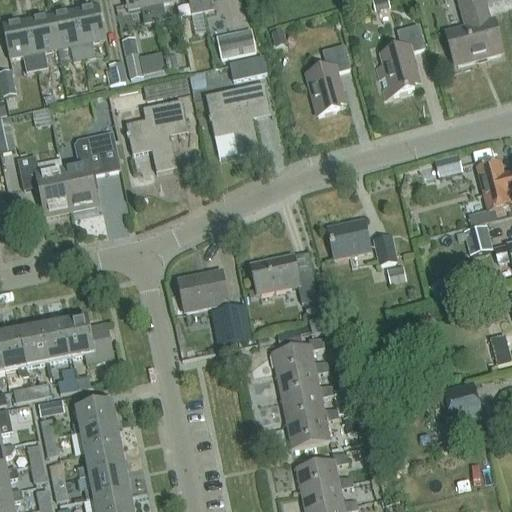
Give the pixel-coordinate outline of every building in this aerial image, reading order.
[(157,27),(151,0),(124,0),(127,15),(142,13),(146,30),(157,27)] [(151,0),(157,27),(168,25),(164,8),(177,6),(176,0),(151,0)] [(204,18),(200,0),(176,0),(177,6),(190,3),(193,20),(204,18)] [(200,0),(204,18),(215,16),(211,0),(200,0)] [(391,11),(388,0),(372,5),(375,16),(391,11)] [(465,29),(447,34),(457,70),(501,58),(491,23),(490,24),(483,0),(462,0),(457,1),(465,29)] [(99,8),(74,13),(86,65),(97,62),(93,46),(107,43),(99,8)] [(76,67),(86,65),(74,13),(51,19),(58,54),(72,51),(76,67)] [(51,19),(27,24),(38,75),(50,73),(46,56),(58,54),(51,19)] [(38,75),(27,24),(3,29),(11,64),(25,61),(28,78),(38,75)] [(397,36),(402,54),(381,60),(385,71),(378,73),(386,103),(415,95),(414,92),(421,90),(411,56),(425,53),(419,30),(397,36)] [(283,34),(271,38),(275,52),(287,48),(283,34)] [(252,37),(218,44),(222,63),(256,56),(252,37)] [(322,56),(327,74),(306,79),(318,121),(339,115),(337,110),(345,108),(337,78),(350,74),(343,50),(322,56)] [(138,59),(126,61),(131,85),(142,82),(138,59)] [(178,73),(176,60),(165,62),(168,75),(178,73)] [(263,64),(229,71),(232,88),(267,81),(263,64)] [(127,86),(123,66),(109,69),(110,74),(106,75),(109,89),(127,86)] [(12,75),(0,77),(0,78),(5,101),(17,99),(12,75)] [(190,80),(192,92),(206,89),(204,77),(190,80)] [(165,88),(168,101),(189,97),(186,84),(165,88)] [(263,89),(205,101),(214,143),(235,139),(239,160),(259,156),(251,116),(268,112),(263,89)] [(147,106),(144,91),(111,98),(114,113),(147,106)] [(55,100),(44,102),(46,110),(56,107),(55,100)] [(145,125),(125,130),(131,160),(151,156),(156,178),(177,173),(168,133),(186,129),(181,106),(143,114),(145,125)] [(0,125),(0,154),(1,159),(15,156),(8,124),(0,125)] [(80,171),(62,175),(70,217),(98,212),(92,181),(122,175),(116,146),(91,151),(90,144),(79,146),(76,151),(80,171)] [(439,181),(461,175),(457,160),(435,166),(439,181)] [(70,217),(62,175),(38,180),(34,162),(17,166),(23,195),(40,192),(46,222),(70,217)] [(437,179),(433,165),(416,170),(420,183),(437,179)] [(494,214),(511,210),(511,212),(511,211),(511,174),(502,177),(499,166),(476,172),(488,216),(494,214)] [(488,216),(468,221),(471,231),(497,224),(494,214),(488,216)] [(372,256),(366,227),(329,235),(335,264),(372,256)] [(483,230),(464,235),(470,259),(489,254),(483,230)] [(397,266),(393,241),(376,244),(381,269),(397,266)] [(511,268),(511,247),(507,249),(494,253),(498,268),(511,265),(511,268)] [(297,280),(293,262),(252,270),(259,300),(298,292),(301,308),(318,305),(312,277),(297,280)] [(407,282),(404,270),(388,274),(391,286),(407,282)] [(222,276),(204,280),(195,282),(179,285),(185,317),(215,311),(216,316),(212,317),(218,349),(251,343),(244,311),(229,314),(222,276)] [(449,291),(441,281),(429,291),(437,301),(449,291)] [(319,316),(317,308),(307,310),(309,319),(319,316)] [(331,335),(328,322),(310,327),(313,339),(331,335)] [(103,358),(112,357),(107,330),(90,333),(88,323),(65,327),(72,364),(85,362),(86,371),(105,367),(103,358)] [(72,364),(65,327),(43,331),(49,368),(72,364)] [(20,336),(27,372),(49,368),(43,331),(20,336)] [(302,348),(299,334),(277,339),(280,353),(302,348)] [(29,381),(27,372),(20,336),(0,339),(0,351),(5,377),(18,374),(19,380),(23,383),(29,381)] [(511,366),(506,340),(491,344),(498,370),(511,366)] [(276,382),(315,374),(313,367),(311,355),(324,353),(322,345),(308,344),(309,350),(271,358),(276,382)] [(313,367),(315,374),(276,382),(281,406),(320,397),(318,391),(316,378),(329,376),(327,368),(313,367)] [(93,382),(76,385),(78,395),(95,392),(93,382)] [(60,399),(78,395),(76,385),(58,388),(60,399)] [(481,420),(472,389),(444,397),(452,428),(481,420)] [(33,404),(51,401),(48,390),(31,393),(33,404)] [(318,391),(320,397),(281,406),(286,429),(325,421),(324,414),(321,402),(334,400),(332,391),(318,391)] [(15,408),(33,404),(31,393),(13,397),(15,408)] [(61,406),(37,410),(40,421),(63,417),(61,406)] [(75,440),(81,439),(118,431),(114,408),(77,415),(80,429),(73,430),(75,440)] [(324,414),(325,421),(286,429),(290,453),(330,445),(326,426),(338,423),(336,414),(324,414)] [(0,453),(1,453),(0,446),(0,439),(11,438),(7,416),(0,417),(0,453)] [(347,438),(357,436),(354,422),(344,424),(347,438)] [(40,428),(44,446),(54,443),(51,426),(40,428)] [(81,439),(86,460),(123,453),(118,431),(81,439)] [(54,443),(44,446),(47,461),(57,460),(54,443)] [(1,453),(0,453),(0,476),(5,475),(3,463),(11,461),(15,455),(14,450),(1,453)] [(30,471),(41,469),(38,451),(27,453),(30,471)] [(81,484),(90,483),(127,475),(123,453),(86,460),(88,473),(79,475),(81,484)] [(299,497),(339,489),(338,483),(335,470),(348,467),(346,459),(331,459),(333,466),(295,474),(299,497)] [(41,469),(30,471),(33,488),(44,486),(41,469)] [(49,472),(53,490),(64,488),(60,470),(49,472)] [(5,475),(0,476),(0,499),(9,498),(7,486),(19,484),(17,473),(5,475)] [(90,483),(92,495),(86,497),(87,506),(94,505),(127,498),(131,498),(127,475),(90,483)] [(338,483),(339,489),(299,497),(302,511),(343,511),(342,506),(340,493),(353,491),(351,484),(338,483)] [(64,488),(53,490),(56,507),(67,505),(64,488)] [(21,495),(9,498),(0,499),(0,511),(11,511),(11,508),(23,506),(21,495)] [(38,511),(49,511),(47,496),(36,498),(38,511)] [(134,511),(131,498),(127,498),(94,505),(95,511),(134,511)]
